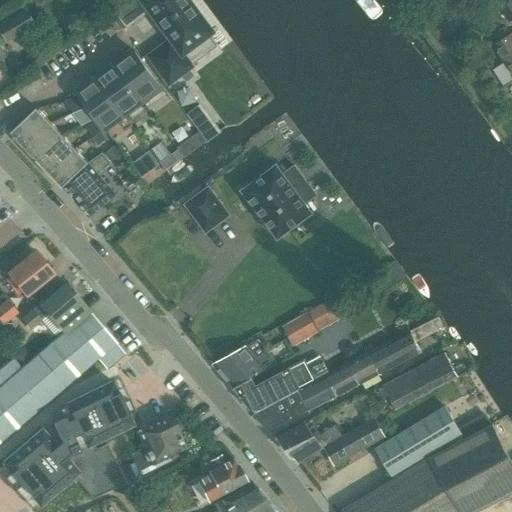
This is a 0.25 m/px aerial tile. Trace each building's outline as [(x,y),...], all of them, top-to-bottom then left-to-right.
[(146,0),(157,13),(155,14),(171,36),(172,35),(177,40),(176,41),(172,44),(189,67),(193,64),(217,46),(211,38),(207,33),(209,31),(198,16),(199,15),(192,6),(193,5),(191,2),(190,3),(188,0),(146,0)] [(0,60),(5,57),(0,47),(0,43),(4,42),(34,25),(25,10),(0,24),(0,60)] [(68,44),(60,32),(42,45),(51,57),(68,44)] [(511,34),(494,46),(511,74),(511,34)] [(171,42),(152,57),(170,81),(189,67),(172,44),(171,42)] [(135,52),(116,66),(141,100),(160,86),(135,52)] [(116,66),(97,79),(123,114),(141,100),(116,66)] [(97,79),(78,94),(104,128),(123,114),(97,79)] [(75,98),(65,101),(73,113),(83,109),(75,98)] [(201,106),(188,116),(200,132),(207,142),(220,132),(201,106)] [(37,108),(11,133),(24,147),(50,122),(37,108)] [(83,109),(72,114),(81,126),(92,121),(83,109)] [(100,132),(92,121),(85,126),(93,137),(100,132)] [(63,136),(50,122),(24,147),(37,160),(63,136)] [(98,146),(107,140),(101,132),(93,138),(98,146)] [(76,149),(63,136),(37,160),(49,174),(76,149)] [(114,147),(106,154),(112,161),(120,154),(114,147)] [(89,163),(76,149),(49,174),(63,188),(65,185),(89,163)] [(150,151),(132,163),(142,176),(159,163),(150,151)] [(110,163),(102,154),(89,163),(65,185),(91,216),(116,195),(97,173),(110,163)] [(278,166),(277,164),(275,166),(244,189),(242,190),(243,192),(244,192),(277,237),(278,239),(280,237),(279,237),(311,214),(313,213),(311,211),(305,203),(316,195),(294,166),(284,174),(278,166)] [(229,215),(208,187),(185,205),(206,233),(229,215)] [(19,261),(11,267),(13,269),(8,273),(26,295),(52,273),(35,251),(20,263),(19,261)] [(65,283),(22,320),(30,328),(47,313),(63,332),(89,311),(88,310),(86,312),(79,304),(81,302),(65,283)] [(7,301),(0,306),(0,319),(3,324),(17,313),(7,301)] [(0,441),(2,440),(58,392),(97,359),(106,369),(118,359),(124,354),(115,344),(115,343),(89,311),(63,332),(20,369),(12,360),(0,369),(0,441)] [(309,313),(283,327),(289,338),(292,343),(294,346),(319,332),(319,331),(309,313)] [(438,317),(431,320),(437,331),(443,328),(438,317)] [(431,320),(424,324),(430,335),(437,331),(431,320)] [(424,324),(417,328),(423,339),(430,335),(424,324)] [(417,328),(410,332),(415,342),(419,341),(423,339),(417,328)] [(410,332),(369,353),(380,373),(424,350),(419,341),(415,342),(410,332)] [(258,340),(212,365),(223,376),(267,351),(258,340)] [(13,349),(7,354),(20,369),(26,364),(30,361),(21,350),(13,349)] [(267,351),(223,376),(234,389),(235,388),(234,388),(251,378),(278,365),(277,364),(267,351)] [(369,353),(346,365),(357,385),(380,373),(369,353)] [(458,376),(446,354),(384,386),(393,404),(389,406),(391,411),(396,408),(396,409),(396,410),(458,376)] [(235,388),(234,389),(239,395),(254,412),(329,373),(321,356),(306,364),(304,362),(255,387),(251,378),(234,388),(235,388)] [(346,365),(322,378),(333,398),(357,385),(346,365)] [(322,378),(299,390),(310,410),(333,398),(322,378)] [(41,429),(2,462),(4,464),(37,503),(39,505),(73,476),(92,499),(125,483),(106,444),(95,450),(92,444),(132,425),(128,415),(116,391),(111,381),(65,403),(66,405),(72,417),(66,420),(63,416),(51,422),(51,423),(53,426),(45,433),(42,431),(41,429)] [(310,410),(299,390),(255,413),(271,433),(289,424),(311,413),(310,410)] [(460,431),(445,407),(375,449),(392,477),(462,434),(460,431)] [(136,432),(144,448),(129,455),(133,463),(129,465),(135,478),(155,469),(153,464),(185,448),(179,436),(178,436),(178,437),(176,438),(174,434),(176,433),(177,433),(177,432),(178,432),(177,431),(179,426),(179,425),(176,418),(171,417),(170,415),(136,432)] [(379,427),(387,423),(383,416),(376,420),(379,427)] [(385,438),(379,427),(376,420),(343,438),(325,447),(335,466),(385,438)] [(323,448),(325,447),(343,438),(335,426),(316,439),(305,422),(293,428),(275,438),(297,464),(323,448)] [(472,423),(460,431),(462,434),(465,440),(472,436),(478,433),(472,423)] [(401,476),(342,511),(343,511),(475,511),(511,493),(511,460),(508,453),(507,452),(494,425),(490,426),(478,433),(472,436),(465,440),(429,459),(401,476)] [(209,462),(213,469),(209,471),(210,474),(197,481),(208,501),(221,494),(245,482),(244,479),(245,476),(241,469),(238,468),(232,459),(225,464),(221,455),(209,462)] [(245,487),(221,501),(229,511),(275,511),(252,483),(245,487)]
